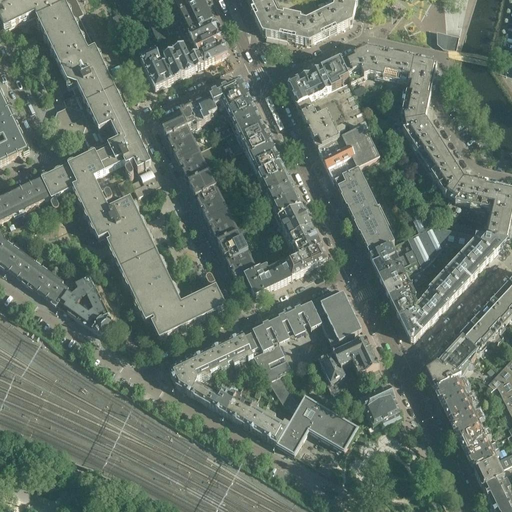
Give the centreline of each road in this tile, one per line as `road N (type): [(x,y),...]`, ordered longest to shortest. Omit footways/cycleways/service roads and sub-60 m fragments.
road 1 (residential): [(245,322),(143,116),(255,64)]
road 2 (residential): [(511,178),(476,170),(440,114),(443,56),(363,38),(266,85)]
road 3 (tertiary): [(354,270),(266,85)]
road 4 (residential): [(302,475),(135,379)]
road 5 (residential): [(0,185),(47,162),(0,57)]
road 6 (residential): [(135,379),(0,281)]
road 7 (residential): [(404,374),(511,265)]
road 8 (tertiary): [(471,511),(404,374)]
road 9 (residential): [(245,322),(135,379)]
road 10 (residential): [(354,270),(245,322)]
